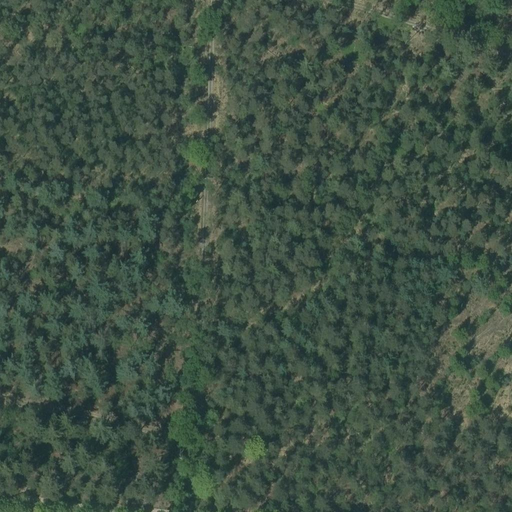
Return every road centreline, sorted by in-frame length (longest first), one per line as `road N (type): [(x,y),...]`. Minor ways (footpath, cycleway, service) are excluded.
road 1 (track): [(218,0),(205,438)]
road 2 (track): [(205,438),(282,440),(459,415),(511,418)]
road 3 (track): [(0,399),(205,438)]
road 4 (track): [(324,0),(511,56)]
road 5 (track): [(178,511),(0,498)]
